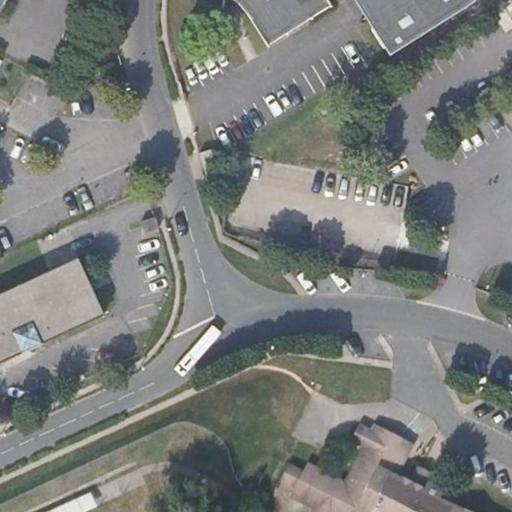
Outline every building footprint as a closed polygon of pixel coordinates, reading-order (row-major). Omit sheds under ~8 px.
[(0,0),(0,8),(6,12),(9,7),(13,0),(0,0)] [(246,0),(250,4),(260,17),(256,20),(270,41),(333,0),(360,0),(394,52),(473,0),(246,0)] [(202,152),(210,179),(222,174),(214,148),(202,152)] [(82,256),(0,293),(0,363),(31,349),(39,353),(42,345),(109,314),(82,256)] [(465,511),(446,502),(451,493),(439,487),(424,479),(420,488),(407,480),(424,446),(390,428),(387,435),(375,429),(367,444),(379,450),(361,487),(313,463),(308,471),(294,464),(286,479),(300,487),(296,496),(317,507),(315,511),(465,511)] [(424,479),(439,487),(444,478),(428,470),(424,479)]
